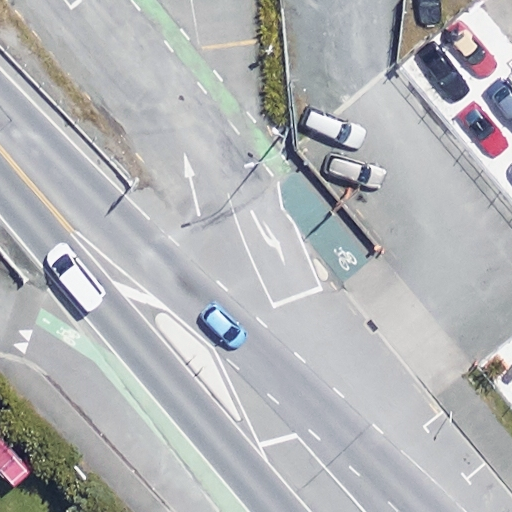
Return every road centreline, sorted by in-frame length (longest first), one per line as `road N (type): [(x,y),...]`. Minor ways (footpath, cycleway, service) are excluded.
road 1 (trunk): [(22,165),(261,354),(412,511)]
road 2 (trunk): [(204,419),(22,165)]
road 3 (residential): [(204,419),(54,342),(0,324)]
road 4 (trunk): [(281,511),(204,419)]
